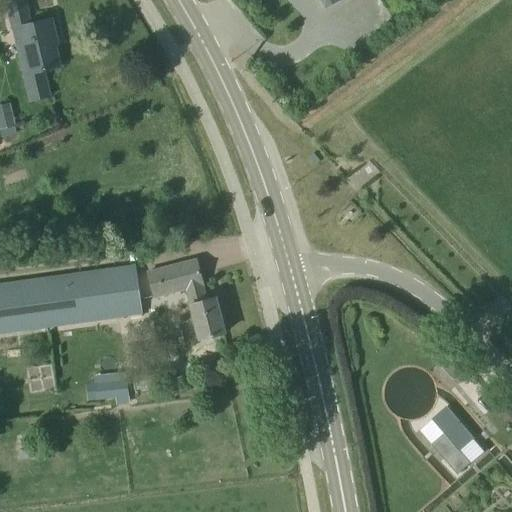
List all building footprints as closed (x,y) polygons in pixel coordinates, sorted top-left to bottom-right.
[(7,5),(30,102),(50,97),(44,71),(60,67),(53,37),(56,37),(52,19),(31,24),(25,1),(7,5)] [(18,131),(14,116),(0,119),(0,133),(0,135),(18,131)] [(375,166),(364,172),(368,179),(379,173),(375,166)] [(199,340),(224,333),(215,298),(206,301),(202,285),(203,285),(196,260),(148,273),(154,297),(186,289),(191,305),(190,305),(194,319),(179,322),(184,343),(199,339),(199,340)] [(0,333),(141,314),(134,266),(0,284),(0,333)] [(96,400),(128,397),(126,381),(94,384),(96,400)] [(446,407),(431,420),(444,434),(459,451),(470,464),(484,452),(473,439),(446,407)] [(431,420),(419,431),(431,445),(458,475),(470,464),(459,451),(444,434),(431,420)]
